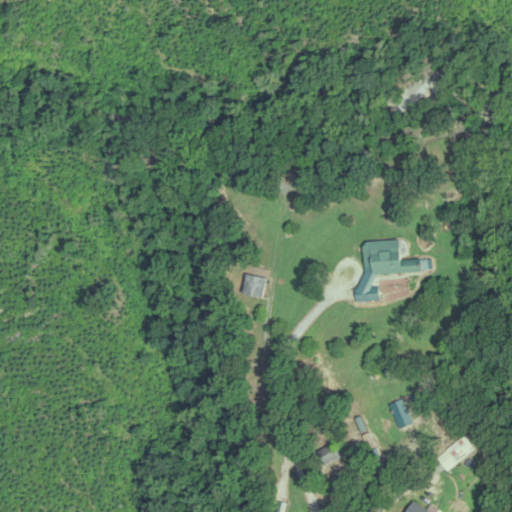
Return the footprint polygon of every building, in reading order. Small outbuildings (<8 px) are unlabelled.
[(372,277),(425,273),(425,260),(405,261),(404,241),(365,244),(368,287),(356,288),(357,303),(374,302),(372,277)] [(246,295),(265,299),(269,279),(250,276),(246,295)] [(393,404),(401,430),(415,426),(407,400),(393,404)] [(452,452),(463,464),(478,451),(466,439),(452,452)] [(328,467),(349,456),(343,444),(322,454),(328,467)] [(410,511),(430,511),(416,503),(410,511)]
